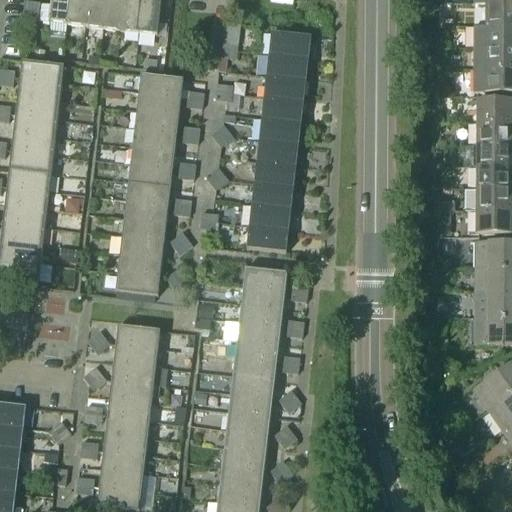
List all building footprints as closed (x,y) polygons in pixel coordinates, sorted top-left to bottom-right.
[(49,26),(67,28),(70,0),(51,0),(51,6),(49,26)] [(70,0),(67,28),(85,30),(88,0),(70,0)] [(88,0),(85,30),(103,32),(106,0),(88,0)] [(106,0),(103,32),(121,34),(124,0),(106,0)] [(124,0),(121,34),(139,36),(143,0),(124,0)] [(143,0),(139,36),(157,39),(161,0),(143,0)] [(23,23),(38,24),(40,7),(25,5),(23,23)] [(486,9),(486,29),(511,29),(511,7),(479,7),(479,9),(486,9)] [(474,29),(474,51),(511,51),(511,29),(486,29),(474,29)] [(271,36),(269,58),(308,63),(311,40),(271,36)] [(222,45),(221,53),(237,55),(246,56),(246,49),(238,49),(238,47),(222,45)] [(511,51),(474,51),(474,73),(511,73),(511,51)] [(236,63),(242,63),(242,56),(237,56),(237,55),(221,53),(220,61),(218,74),(226,75),(227,62),(236,63)] [(269,58),(266,79),(306,84),(308,63),(269,58)] [(21,64),(19,83),(62,88),(64,69),(21,64)] [(0,72),(0,80),(14,82),(14,74),(0,72)] [(511,73),(474,73),(473,96),(511,95),(511,73)] [(141,78),(138,97),(181,102),(183,83),(141,78)] [(266,79),(264,101),(303,105),(306,84),(266,79)] [(0,88),(13,90),(14,82),(0,80),(0,88)] [(19,83),(17,101),(60,106),(62,88),(19,83)] [(217,88),(216,96),(232,97),(233,89),(217,88)] [(188,95),(187,103),(203,105),(204,97),(188,95)] [(232,97),(216,96),(215,104),(231,105),(232,97)] [(138,97),(136,114),(179,120),(181,102),(138,97)] [(17,101),(15,119),(58,124),(60,106),(17,101)] [(264,101),(261,122),(301,127),(303,105),(264,101)] [(186,111),(202,113),(203,105),(187,103),(186,111)] [(477,107),(477,126),(511,126),(511,103),(470,103),(470,107),(477,107)] [(0,108),(0,116),(9,118),(10,110),(0,108)] [(136,114),(134,132),(177,138),(179,120),(136,114)] [(0,125),(8,126),(9,118),(0,116),(0,125)] [(15,119),(13,137),(56,141),(58,124),(15,119)] [(261,122),(259,144),(298,148),(301,127),(261,122)] [(470,146),(470,148),(511,148),(511,141),(511,126),(477,126),(477,146),(470,146)] [(211,138),(216,145),(228,135),(223,128),(211,138)] [(184,130),(183,138),(199,140),(199,132),(184,130)] [(134,132),(132,150),(175,155),(177,138),(134,132)] [(228,135),(216,145),(221,151),(233,141),(228,135)] [(13,137),(11,154),(54,159),(56,141),(13,137)] [(182,146),(198,148),(199,140),(183,138),(182,146)] [(259,144),(256,165),(296,170),(298,148),(259,144)] [(477,151),(477,170),(511,170),(511,158),(511,148),(470,148),(470,150),(477,151)] [(132,150),(130,168),(173,173),(175,155),(132,150)] [(11,154),(9,173),(52,177),(54,159),(11,154)] [(256,165),(254,187),(293,191),(296,170),(256,165)] [(179,166),(178,174),(194,176),(195,168),(179,166)] [(130,168),(128,186),(171,191),(173,173),(130,168)] [(469,190),(469,192),(511,192),(511,183),(511,182),(511,170),(477,170),(477,190),(469,190)] [(206,181),(211,188),(223,178),(218,171),(206,181)] [(9,173),(7,191),(50,196),(52,177),(9,173)] [(177,182),(193,184),(194,176),(178,174),(177,182)] [(223,178),(211,188),(216,194),(228,184),(223,178)] [(128,186),(126,205),(168,209),(171,191),(128,186)] [(254,187),(251,208),(291,213),(293,191),(254,187)] [(7,191),(5,209),(47,213),(50,196),(7,191)] [(465,214),(477,214),(511,214),(511,202),(511,192),(469,192),(465,192),(465,214)] [(175,202),(174,210),(190,212),(191,204),(175,202)] [(126,205),(124,222),(166,227),(168,209),(126,205)] [(251,208),(249,230),(288,234),(291,213),(251,208)] [(5,209),(2,226),(45,231),(47,213),(5,209)] [(173,218),(189,220),(190,212),(174,210),(173,218)] [(511,214),(477,214),(476,234),(469,234),(469,237),(511,237),(511,227),(511,226),(511,214)] [(202,216),(201,224),(217,226),(218,218),(202,216)] [(124,222),(121,240),(164,245),(166,227),(124,222)] [(217,226),(201,224),(200,232),(216,234),(217,226)] [(2,226),(0,244),(43,249),(45,231),(2,226)] [(288,234),(249,230),(246,252),(286,257),(288,234)] [(183,236),(176,241),(186,254),(192,249),(183,236)] [(121,240),(119,258),(162,263),(164,245),(121,240)] [(170,246),(179,259),(186,254),(176,241),(170,246)] [(0,244),(0,247),(0,262),(41,267),(43,249),(0,244)] [(511,245),(476,245),(476,271),(511,271),(511,245)] [(119,258),(117,276),(160,281),(162,263),(119,258)] [(41,267),(0,262),(0,281),(39,286),(41,267)] [(511,271),(476,271),(476,296),(511,296),(511,271)] [(178,272),(172,277),(182,289),(188,284),(178,272)] [(245,272),(242,290),(285,295),(287,277),(245,272)] [(160,281),(117,276),(115,294),(158,299),(160,281)] [(166,282),(176,294),(182,289),(172,277),(166,282)] [(292,288),(291,296),(307,298),(308,290),(292,288)] [(242,290),(240,308),(283,313),(285,295),(242,290)] [(307,298),(291,296),(290,304),(306,306),(307,298)] [(511,296),(476,296),(475,321),(511,321),(511,296)] [(240,308),(238,326),(281,331),(283,313),(240,308)] [(511,321),(475,321),(475,348),(511,347),(511,321)] [(288,324),(287,332),(303,333),(304,325),(288,324)] [(238,326),(236,344),(279,349),(281,331),(238,326)] [(118,329),(115,348),(158,353),(160,334),(118,329)] [(303,333),(287,332),(286,340),(302,341),(303,333)] [(87,345),(92,351),(105,341),(100,335),(87,345)] [(105,341),(92,351),(97,358),(110,348),(105,341)] [(236,344),(234,362),(277,367),(279,349),(236,344)] [(115,348),(113,366),(156,371),(158,353),(115,348)] [(283,359),(282,367),(298,369),(299,361),(283,359)] [(234,362),(232,380),(275,385),(277,367),(234,362)] [(113,366),(111,384),(154,389),(156,371),(113,366)] [(298,369),(282,367),(281,375),(298,377),(298,369)] [(474,392),(489,413),(511,397),(511,369),(510,367),(474,392)] [(83,381),(88,387),(101,377),(96,371),(83,381)] [(101,377),(88,387),(93,393),(106,383),(101,377)] [(232,380),(230,398),(273,403),(275,385),(232,380)] [(111,384),(109,402),(152,407),(154,389),(111,384)] [(278,404),(283,410),(296,400),(291,394),(278,404)] [(511,397),(489,413),(503,434),(511,428),(511,397)] [(230,398),(228,416),(270,421),(273,403),(230,398)] [(296,400),(283,410),(288,416),(301,406),(296,400)] [(109,402),(107,420),(150,424),(152,407),(109,402)] [(0,407),(0,429),(23,433),(26,410),(0,407)] [(87,409),(86,417),(102,419),(103,411),(87,409)] [(228,416),(225,434),(268,439),(270,421),(228,416)] [(102,419),(86,417),(85,425),(101,427),(102,419)] [(107,420),(105,438),(148,442),(150,424),(107,420)] [(48,435),(53,442),(66,432),(61,425),(48,435)] [(511,428),(503,434),(511,446),(511,428)] [(0,429),(0,451),(21,454),(23,433),(0,429)] [(274,439),(279,445),(291,435),(286,429),(274,439)] [(66,432),(53,442),(58,448),(71,438),(66,432)] [(225,434),(223,452),(266,456),(268,439),(225,434)] [(291,435),(279,445),(284,452),(296,442),(291,435)] [(105,438),(103,456),(146,460),(148,442),(105,438)] [(82,445),(82,453),(98,455),(99,447),(82,445)] [(0,451),(0,473),(18,475),(21,454),(0,451)] [(223,452),(221,470),(264,475),(266,456),(223,452)] [(98,455),(82,453),(81,461),(97,463),(98,455)] [(103,456),(101,473),(144,478),(146,460),(103,456)] [(270,474),(274,481),(287,471),(282,465),(270,474)] [(221,470),(219,488),(262,492),(264,475),(221,470)] [(51,471),(50,479),(66,481),(67,473),(51,471)] [(287,471),(274,481),(279,487),(292,478),(287,471)] [(0,473),(0,495),(16,497),(18,475),(0,473)] [(101,473),(99,491),(142,496),(144,478),(101,473)] [(49,487),(65,489),(66,481),(50,479),(49,487)] [(78,481),(78,489),(94,491),(94,483),(78,481)] [(219,488),(217,506),(260,510),(262,492),(219,488)] [(94,491),(78,489),(77,497),(93,499),(94,491)] [(139,511),(142,496),(99,491),(97,510),(117,511),(139,511)] [(0,495),(0,511),(13,511),(16,497),(0,495)] [(265,511),(266,511),(276,511),(283,507),(278,500),(265,511)]
